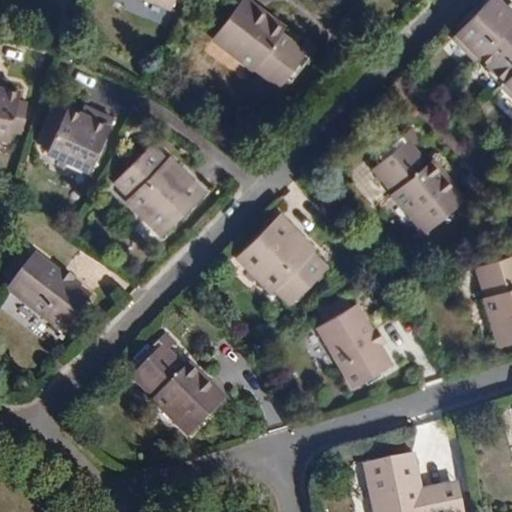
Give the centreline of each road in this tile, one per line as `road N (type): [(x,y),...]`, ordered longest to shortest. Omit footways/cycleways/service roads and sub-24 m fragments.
road 1 (residential): [(34,418),(455,0)]
road 2 (residential): [(34,418),(121,499),(286,444)]
road 3 (residential): [(286,444),(511,373)]
road 4 (unknown): [(370,83),(266,0)]
